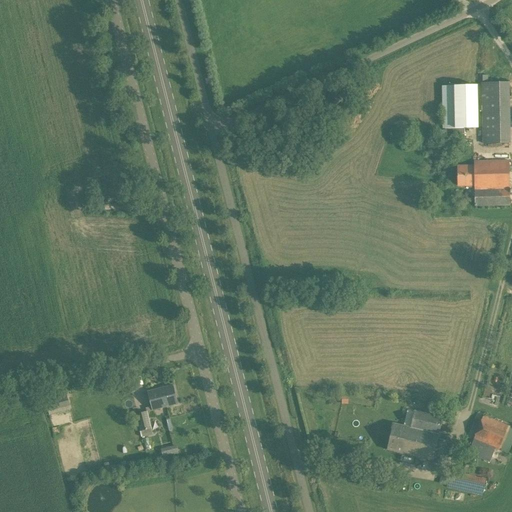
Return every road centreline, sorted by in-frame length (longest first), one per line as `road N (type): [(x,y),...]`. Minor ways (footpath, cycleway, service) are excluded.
road 1 (primary): [(270,511),(140,0)]
road 2 (unclassified): [(309,511),(211,132)]
road 3 (unclassified): [(197,351),(111,0)]
road 4 (unclassified): [(211,132),(494,0)]
road 5 (unclassified): [(197,351),(0,396)]
road 6 (unclassified): [(238,511),(197,351)]
road 7 (unclassified): [(211,132),(178,0)]
